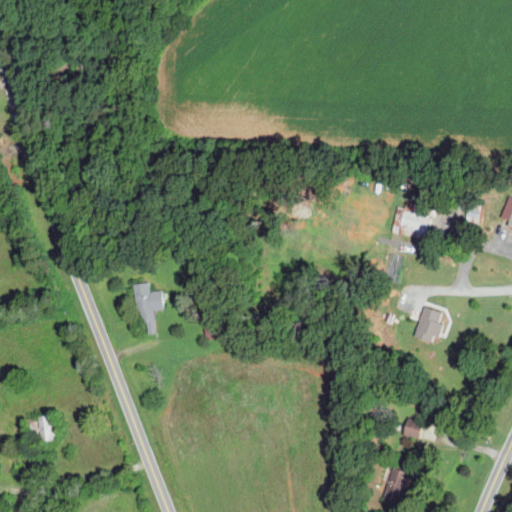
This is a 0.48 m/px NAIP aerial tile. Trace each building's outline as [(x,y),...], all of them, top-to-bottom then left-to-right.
[(429,215),(402,208),(398,224),(407,226),(406,231),(424,235),(429,215)] [(154,309),(163,308),(162,289),(150,290),(149,281),(136,282),(139,333),(156,331),(154,309)] [(442,312),(424,305),(413,335),(435,343),(443,321),(439,320),(442,312)] [(35,413),(35,422),(27,423),(28,433),(39,432),(39,439),(50,439),(49,412),(35,413)] [(417,437),(421,421),(405,418),(402,434),(417,437)] [(379,497),(397,506),(411,475),(393,467),(379,497)]
